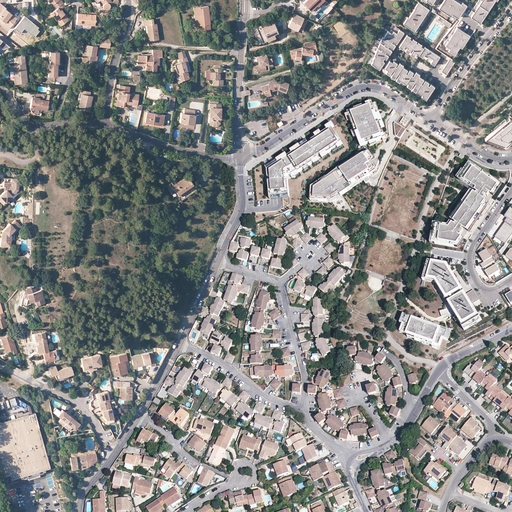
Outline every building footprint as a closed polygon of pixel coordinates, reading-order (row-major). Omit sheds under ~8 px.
[(100,0),(103,4),(102,6),(103,8),(105,9),(106,9),(109,7),(109,3),(112,1),(110,0),(100,0)] [(305,0),(303,2),(312,11),(318,4),(322,0),(305,0)] [(442,0),(438,8),(450,16),(451,14),(457,18),(465,5),(461,2),(460,4),(454,0),(453,0),(452,3),(450,2),(451,0),(442,0)] [(468,15),(479,23),(495,0),(496,1),(496,0),(480,0),(481,1),(479,0),(478,0),(473,8),(474,9),(472,12),(471,11),(468,15)] [(428,14),(431,10),(419,1),(415,7),(408,17),(407,16),(403,22),(413,30),(415,31),(419,26),(417,25),(419,23),(421,24),(426,16),(424,15),(426,13),(428,14)] [(0,22),(8,29),(11,25),(13,23),(16,18),(4,8),(5,7),(0,3),(0,22)] [(50,12),(52,15),(60,26),(68,20),(63,14),(64,14),(61,9),(63,7),(61,4),(58,6),(50,12)] [(310,12),(301,4),(297,9),(306,16),(310,12)] [(312,11),(314,13),(321,7),(318,4),(312,11)] [(201,33),(210,32),(207,6),(196,7),(198,25),(200,25),(201,33)] [(91,14),(90,16),(86,16),(86,14),(77,13),(76,24),(83,25),(92,26),(95,26),(95,15),(91,14)] [(304,17),(295,13),(288,27),(297,31),(304,17)] [(15,28),(20,32),(23,28),(30,20),(24,16),(17,26),(15,28)] [(451,23),(439,16),(437,19),(448,27),(451,23)] [(143,25),(146,25),(148,41),(158,39),(156,23),(153,24),(152,19),(142,20),(143,25)] [(278,31),(272,19),(256,26),(261,38),(278,31)] [(30,20),(23,28),(35,37),(40,32),(38,30),(40,28),(30,20)] [(435,48),(450,57),(459,45),(461,46),(469,34),(455,23),(435,48)] [(384,37),(381,43),(390,49),(391,47),(394,49),(396,46),(393,44),(394,42),(397,45),(405,33),(400,29),(397,34),(394,32),(392,34),(389,31),(384,38),(384,37)] [(274,33),(261,38),(263,42),(275,36),(274,33)] [(431,62),(435,65),(440,56),(425,46),(424,48),(421,46),(422,44),(419,42),(418,43),(416,42),(417,41),(413,38),(412,40),(410,38),(411,37),(407,34),(399,46),(403,49),(405,45),(408,47),(405,50),(409,53),(410,51),(412,52),(411,54),(414,56),(417,52),(423,57),(424,55),(433,60),(431,62)] [(98,41),(98,46),(109,47),(110,36),(98,41)] [(0,46),(4,50),(10,47),(0,39),(0,46)] [(372,64),(380,69),(385,62),(384,61),(386,58),(387,59),(389,56),(388,55),(389,54),(390,55),(393,51),(390,49),(381,43),(375,56),(376,57),(374,60),(374,61),(372,64)] [(89,44),(85,44),(83,62),(93,63),(94,63),(96,45),(89,44)] [(303,54),(303,53),(308,54),(311,55),(312,54),(312,52),(316,51),(315,45),(305,47),(305,48),(302,47),(302,48),(289,50),(291,58),(294,58),(295,58),(300,59),(300,55),(300,54),(303,54)] [(152,49),(152,55),(137,55),(137,65),(145,65),(145,69),(152,69),(152,71),(156,71),(156,64),(159,65),(159,57),(162,57),(162,50),(152,49)] [(265,70),(264,64),(266,63),(272,62),(271,58),(269,58),(268,54),(261,55),(260,51),(256,52),(252,52),(253,57),(255,56),(256,60),(257,60),(258,60),(259,65),(258,65),(252,66),(253,72),(265,70)] [(49,64),(48,64),(47,76),(57,76),(57,64),(58,64),(58,52),(49,52),(49,64)] [(18,64),(12,65),(14,84),(27,82),(23,56),(16,56),(16,60),(18,60),(18,64)] [(179,63),(174,64),(177,75),(179,81),(181,81),(188,78),(187,72),(184,62),(187,61),(186,57),(178,59),(179,63)] [(441,71),(447,74),(456,61),(450,57),(441,71)] [(388,69),(387,72),(406,83),(414,72),(410,69),(408,72),(407,71),(408,70),(403,66),(404,65),(400,62),(398,65),(397,64),(398,63),(394,60),(393,62),(390,60),(385,67),(388,69)] [(213,72),(209,72),(209,79),(212,79),(212,86),(222,86),(222,80),(219,79),(219,72),(221,72),(221,68),(213,68),(213,72)] [(415,75),(413,74),(406,83),(405,85),(426,99),(435,86),(432,84),(430,86),(428,85),(429,82),(426,80),(424,83),(422,82),(424,79),(419,76),(421,74),(417,71),(415,75)] [(276,82),(260,87),(261,92),(264,91),(265,96),(270,95),(269,91),(277,89),(285,92),(288,83),(280,80),(280,79),(275,80),(276,82)] [(124,107),(124,104),(136,105),(138,95),(128,93),(129,87),(119,85),(117,101),(118,101),(117,106),(124,107)] [(90,91),(79,89),(76,109),(89,111),(92,96),(90,96),(90,91)] [(30,107),(31,108),(31,111),(30,113),(35,116),(36,115),(40,115),(41,109),(47,111),(48,101),(39,99),(32,98),(30,107)] [(384,135),(371,102),(350,110),(351,113),(348,114),(353,127),(356,126),(357,129),(355,130),(360,144),(384,135)] [(209,104),(209,114),(212,114),(212,116),(209,119),(209,124),(212,127),(217,127),(220,124),(220,120),(219,118),(219,114),(220,114),(220,105),(209,104)] [(181,112),(180,122),(193,124),(194,114),(194,109),(184,108),(183,113),(181,112)] [(146,112),(145,123),(162,125),(164,115),(146,112)] [(409,121),(403,117),(400,123),(405,126),(409,121)] [(511,117),(487,139),(509,146),(511,143),(511,117)] [(406,129),(395,122),(394,124),(397,134),(402,137),(406,129)] [(336,141),(317,154),(320,159),(326,155),(325,152),(334,146),(335,148),(342,144),(331,129),(334,127),(331,124),(323,130),(324,132),(320,135),(318,133),(312,137),(313,139),(309,142),(310,144),(330,131),(336,141)] [(307,147),(270,171),(270,177),(271,181),(272,191),(284,190),(283,179),(282,176),(282,171),(291,165),(294,170),(314,156),(317,154),(336,141),(330,131),(310,144),(307,147)] [(270,171),(307,147),(306,144),(299,148),(298,146),(289,152),(291,154),(286,158),(284,155),(275,161),(277,163),(267,170),(268,177),(270,177),(270,171)] [(309,187),(309,198),(317,198),(316,201),(325,202),(337,194),(339,196),(346,192),(344,189),(353,183),(355,186),(362,181),(366,178),(370,175),(369,173),(371,171),(375,163),(368,153),(362,156),(359,158),(319,184),(317,182),(309,187)] [(319,184),(359,158),(357,155),(317,182),(319,184)] [(282,171),(282,176),(289,175),(289,178),(292,177),(297,174),(295,172),(309,163),(311,165),(317,161),(314,156),(294,170),(291,165),(282,171)] [(469,163),(464,171),(465,172),(469,167),(471,169),(474,166),(473,165),(469,163)] [(434,234),(433,240),(436,240),(435,245),(455,248),(458,244),(457,244),(461,238),(460,237),(464,232),(461,230),(463,229),(467,231),(483,208),(481,207),(486,201),(484,200),(486,196),(488,197),(490,194),(492,195),(496,189),(495,188),(499,183),(488,175),(486,178),(480,174),(482,171),(474,166),(473,165),(471,169),(469,167),(465,172),(464,171),(460,176),(463,178),(461,181),(475,191),(473,195),(468,202),(466,204),(461,211),(459,214),(455,221),(452,224),(449,229),(447,229),(447,226),(437,224),(436,230),(434,230),(434,234)] [(169,192),(172,196),(176,193),(178,196),(193,185),(186,176),(171,186),(169,183),(166,185),(171,191),(169,192)] [(10,182),(2,182),(2,186),(3,186),(4,186),(4,189),(3,190),(0,193),(0,201),(2,203),(4,200),(6,202),(9,199),(11,201),(16,195),(17,194),(17,193),(18,192),(19,191),(19,190),(19,179),(10,178),(10,182)] [(272,191),(271,181),(268,181),(270,196),(287,194),(285,179),(283,179),(284,190),(272,191)] [(344,189),(346,192),(355,186),(353,183),(344,189)] [(502,185),(499,183),(495,188),(496,189),(492,195),(494,197),(502,185)] [(174,199),(177,202),(196,189),(193,185),(178,196),(176,193),(172,196),(174,199)] [(465,199),(468,202),(473,195),(470,192),(465,199)] [(337,194),(325,202),(330,202),(339,196),(337,194)] [(489,204),(486,201),(481,207),(483,208),(467,231),(469,233),(489,204)] [(317,219),(309,218),(309,223),(307,222),(307,226),(308,226),(308,227),(310,228),(311,228),(316,228),(317,219)] [(324,225),(325,220),(317,219),(316,228),(321,229),(322,229),(324,229),(324,228),(325,228),(326,225),(324,225)] [(1,237),(0,237),(0,245),(8,246),(9,232),(13,229),(15,231),(18,228),(16,225),(17,224),(14,220),(9,224),(8,223),(0,230),(0,232),(1,233),(1,237)] [(302,224),(301,225),(298,221),(291,225),(297,233),(300,230),(302,229),(303,228),(302,227),(304,227),(302,224)] [(511,227),(505,222),(497,234),(497,235),(496,237),(503,242),(502,243),(505,245),(511,235),(511,227)] [(293,236),(297,233),(291,225),(285,230),(288,234),(287,235),(288,237),(290,236),(291,237),(292,237),(293,236)] [(336,225),(332,228),(331,227),(328,230),(329,231),(328,232),(329,233),(330,234),(333,238),(341,231),(336,225)] [(346,237),(341,231),(333,238),(337,241),(338,242),(339,243),(340,242),(341,243),(343,241),(342,240),(346,237)] [(301,238),(307,244),(313,239),(307,233),(301,238)] [(322,245),(327,239),(322,233),(316,239),(322,245)] [(495,237),(502,243),(503,242),(496,237),(497,235),(497,234),(495,237)] [(464,240),(461,238),(457,244),(458,244),(455,248),(458,248),(464,240)] [(252,241),(243,239),(242,244),(242,245),(241,247),(242,247),(242,248),(245,249),(246,248),(250,249),(252,241)] [(278,239),(277,247),(285,249),(286,245),(287,243),(287,242),(286,241),(286,239),(283,239),(283,241),(278,239)] [(302,244),(297,239),(291,244),(296,249),(302,244)] [(231,243),(230,251),(237,252),(239,244),(231,243)] [(325,249),(330,254),(336,249),(331,243),(325,249)] [(492,257),(499,253),(495,245),(488,249),(492,257)] [(350,256),(350,248),(345,248),(345,246),(342,247),(342,248),(341,248),(341,250),(341,251),(341,256),(350,256)] [(277,247),(275,255),(279,256),(279,257),(282,258),(282,257),(284,257),(284,255),(284,254),(285,249),(277,247)] [(253,248),(252,256),(258,257),(259,257),(261,250),(253,248)] [(247,261),(249,254),(245,252),(245,251),(242,250),(241,252),(240,251),(240,253),(239,254),(238,259),(247,261)] [(491,264),(494,262),(487,250),(479,255),(484,263),(481,265),(483,269),(485,268),(491,264)] [(264,259),(270,260),(272,252),(264,251),(262,258),(264,259)] [(345,265),(345,264),(350,264),(350,256),(341,256),(341,261),(340,262),(340,264),(342,264),(342,265),(345,265)] [(294,257),(288,262),(293,268),(299,263),(294,257)] [(323,263),(329,269),(335,264),(329,258),(323,263)] [(274,259),(272,267),(280,269),(282,265),(282,263),(283,261),(281,261),(281,260),(278,259),(278,260),(274,259)] [(464,328),(469,324),(467,321),(474,317),(476,320),(480,317),(473,306),(472,307),(469,303),(471,302),(478,297),(472,287),(462,293),(459,288),(461,287),(458,283),(457,284),(452,275),(453,275),(446,264),(443,266),(440,266),(441,263),(428,262),(427,266),(430,266),(429,271),(425,270),(423,277),(436,279),(441,287),(439,288),(444,297),(447,295),(454,307),(452,308),(455,314),(456,313),(457,316),(464,328)] [(491,264),(485,268),(487,271),(485,272),(489,278),(500,272),(496,265),(494,267),(491,264)] [(301,271),(298,274),(304,280),(309,274),(304,268),(301,271)] [(328,273),(323,268),(317,273),(322,279),(328,273)] [(345,276),(346,275),(342,271),(343,270),(341,268),(340,269),(339,269),(338,270),(337,271),(334,275),(340,281),(341,280),(345,276)] [(242,277),(234,274),(231,281),(235,283),(235,284),(237,285),(238,285),(239,284),(240,282),(241,281),(242,277)] [(330,285),(332,284),(335,287),(335,286),(340,281),(334,275),(330,278),(329,279),(328,281),(329,282),(328,283),(329,283),(330,285)] [(435,282),(439,288),(441,287),(436,279),(423,277),(423,280),(435,282)] [(294,290),(301,293),(303,289),(305,290),(306,287),(305,286),(306,285),(304,284),(303,284),(298,282),(298,281),(294,290)] [(323,286),(320,290),(327,296),(332,290),(329,287),(330,286),(328,284),(327,283),(326,285),(325,284),(324,285),(323,286)] [(250,287),(243,284),(240,292),(248,294),(250,287)] [(25,288),(27,295),(26,298),(23,298),(22,297),(20,305),(25,306),(25,304),(29,303),(29,301),(34,300),(36,304),(44,302),(41,290),(36,291),(34,286),(25,288)] [(229,286),(227,293),(236,296),(237,292),(238,290),(238,289),(237,288),(238,287),(237,287),(234,286),(234,287),(229,286)] [(212,287),(209,295),(216,298),(219,291),(212,287)] [(259,287),(257,295),(260,296),(259,301),(269,303),(270,299),(271,294),(267,293),(267,292),(262,291),(263,289),(261,288),(259,287)] [(306,290),(308,291),(306,296),(313,299),(317,290),(313,288),(311,287),(310,287),(309,288),(308,287),(307,288),(306,290)] [(234,300),(236,296),(227,293),(224,301),(228,302),(228,303),(231,305),(232,303),(233,304),(234,302),(234,300)] [(444,297),(452,308),(454,307),(447,295),(444,297)] [(218,299),(217,298),(215,302),(214,305),(222,310),(225,303),(221,301),(222,299),(219,298),(218,299)] [(315,300),(314,300),(314,305),(314,308),(324,308),(323,300),(318,300),(318,299),(315,299),(315,300)] [(259,301),(258,306),(257,309),(256,313),(261,314),(261,313),(264,313),(264,312),(265,312),(266,311),(267,311),(268,306),(269,303),(259,301)] [(211,315),(214,316),(214,314),(219,316),(222,310),(214,305),(214,306),(212,310),(211,311),(210,313),(211,313),(211,314),(211,315)] [(199,314),(206,318),(210,310),(203,307),(199,314)] [(324,308),(314,308),(314,313),(314,315),(314,316),(315,316),(315,318),(316,317),(319,317),(319,316),(324,316),(324,308)] [(280,316),(276,309),(269,314),(274,321),(280,316)] [(255,316),(254,321),(264,323),(265,318),(265,317),(266,315),(265,315),(265,314),(264,313),(261,313),(261,314),(256,313),(255,316)] [(420,321),(404,315),(402,320),(406,322),(405,325),(402,333),(408,335),(407,337),(419,342),(422,342),(423,339),(426,340),(425,344),(433,346),(433,344),(439,346),(442,338),(443,334),(447,336),(448,336),(450,331),(433,325),(431,324),(430,326),(428,325),(428,326),(424,325),(425,322),(420,321)] [(207,319),(207,320),(205,324),(213,328),(217,321),(212,319),(213,317),(210,316),(209,317),(208,317),(207,319)] [(425,322),(424,325),(428,326),(428,325),(430,326),(431,324),(433,325),(434,322),(421,317),(420,321),(425,322)] [(315,320),(315,322),(315,324),(315,328),(324,328),(324,327),(324,323),(324,322),(324,320),(319,320),(319,319),(316,319),(315,319),(315,320)] [(263,329),(263,327),(264,323),(254,321),(253,325),(252,328),(257,330),(257,331),(260,332),(261,330),(262,331),(263,329)] [(201,331),(200,332),(208,336),(209,337),(211,332),(213,328),(205,324),(202,328),(201,331)] [(324,336),(324,328),(315,328),(315,333),(315,335),(315,336),(316,336),(316,338),(319,338),(319,336),(324,336)] [(0,337),(4,352),(12,350),(13,353),(16,352),(11,334),(9,335),(8,331),(0,332),(0,337)] [(273,338),(280,339),(282,331),(274,331),(273,338)] [(36,344),(38,353),(43,352),(45,360),(54,358),(53,350),(48,351),(44,332),(35,333),(37,341),(38,340),(39,343),(38,344),(36,344)] [(207,339),(211,341),(215,343),(216,343),(218,344),(219,343),(220,344),(220,343),(221,341),(220,340),(222,336),(215,333),(214,334),(211,332),(209,337),(208,336),(207,339)] [(301,342),(308,340),(306,332),(298,335),(301,342)] [(257,334),(257,336),(252,336),(252,339),(252,344),(262,344),(262,339),(262,338),(262,336),(260,336),(260,334),(257,334)] [(226,338),(224,342),(223,341),(222,344),(221,344),(223,345),(222,346),(224,347),(225,348),(229,350),(233,341),(226,338)] [(317,344),(318,345),(320,350),(328,345),(324,338),(320,340),(320,339),(317,340),(317,342),(316,342),(317,344)] [(301,344),(303,352),(311,350),(309,342),(301,344)] [(262,348),(262,344),(252,344),(252,352),(252,357),(257,357),(257,355),(260,355),(260,353),(261,353),(261,352),(262,352),(262,350),(262,348)] [(328,356),(327,354),(332,352),(328,345),(320,350),(322,354),(323,356),(324,356),(325,357),(328,356)] [(511,351),(510,350),(511,348),(508,345),(500,353),(508,362),(511,359),(510,357),(511,355),(511,351)] [(212,353),(219,357),(222,349),(215,346),(213,350),(212,353)] [(281,350),(283,358),(291,356),(289,348),(281,350)] [(131,356),(133,369),(137,368),(136,367),(150,364),(151,366),(155,365),(154,363),(152,352),(131,356)] [(125,353),(109,356),(113,375),(126,373),(123,360),(125,360),(127,360),(125,353)] [(224,360),(231,364),(235,356),(228,353),(224,360)] [(362,354),(359,353),(358,358),(357,358),(356,361),(357,361),(357,362),(358,363),(360,363),(364,364),(367,355),(362,354)] [(376,360),(382,365),(387,358),(383,356),(380,354),(376,360)] [(260,355),(257,355),(257,357),(252,357),(252,360),(252,364),(261,364),(262,364),(262,360),(262,358),(262,356),(261,356),(261,355),(260,355)] [(371,356),(367,355),(364,364),(369,366),(370,366),(372,366),(372,365),(374,366),(375,362),(373,362),(374,357),(371,356)] [(91,358),(93,372),(97,371),(97,369),(98,369),(98,368),(102,367),(100,356),(91,358)] [(93,373),(93,372),(91,359),(82,360),(83,371),(87,371),(87,372),(89,372),(89,374),(93,373)] [(470,376),(473,379),(480,371),(485,365),(479,360),(474,367),(471,364),(469,367),(468,366),(464,372),(468,375),(468,374),(470,376)] [(256,368),(256,373),(256,377),(261,377),(265,377),(265,367),(261,367),(261,364),(252,364),(252,367),(252,368),(255,368),(256,368)] [(387,367),(385,364),(381,367),(380,366),(377,368),(378,369),(377,370),(378,371),(379,373),(382,377),(390,371),(387,367)] [(55,365),(49,367),(51,374),(54,373),(56,378),(61,377),(62,378),(67,377),(67,374),(72,373),(70,367),(57,370),(55,365)] [(204,369),(203,372),(210,376),(213,369),(206,365),(204,369)] [(265,367),(265,377),(270,377),(272,377),(273,377),(273,376),(275,376),(275,375),(275,372),(273,372),(273,367),(270,367),(265,367)] [(286,377),(285,367),(278,367),(273,367),(273,372),(275,372),(275,375),(276,375),(276,376),(278,376),(278,377),(280,377),(281,377),(286,377)] [(286,377),(290,377),(292,377),(293,377),(293,375),(295,375),(295,372),(293,372),(293,367),(290,367),(285,367),(286,377)] [(185,368),(182,372),(180,376),(188,381),(190,377),(192,374),(193,373),(188,370),(186,369),(185,368)] [(327,372),(323,370),(321,373),(319,378),(328,382),(330,378),(331,374),(330,374),(331,373),(328,371),(327,372)] [(392,374),(390,371),(382,377),(384,380),(385,382),(386,383),(387,382),(388,384),(391,382),(390,380),(394,377),(392,374)] [(481,385),(488,377),(480,371),(473,379),(481,385)] [(199,384),(202,380),(203,381),(205,379),(205,378),(204,377),(204,376),(203,375),(202,374),(198,372),(197,373),(193,379),(193,380),(199,384)] [(416,374),(408,377),(409,380),(410,384),(412,384),(417,382),(418,382),(416,374)] [(349,375),(341,377),(343,385),(347,384),(351,383),(349,375)] [(488,377),(481,385),(485,388),(487,386),(488,386),(486,389),(489,392),(495,385),(498,381),(490,375),(488,377)] [(175,381),(168,376),(164,383),(171,388),(175,381)] [(176,385),(179,387),(180,385),(184,388),(188,381),(180,376),(177,381),(176,383),(177,384),(176,385)] [(222,384),(229,389),(234,382),(227,377),(222,384)] [(204,382),(206,383),(203,387),(210,390),(215,382),(211,380),(209,379),(208,378),(208,379),(206,379),(204,382)] [(328,382),(319,378),(317,382),(316,385),(320,387),(320,388),(323,389),(323,388),(325,389),(326,386),(328,382)] [(270,385),(276,390),(281,384),(275,379),(270,385)] [(401,379),(393,381),(395,388),(403,386),(402,382),(401,379)] [(469,384),(475,388),(478,384),(472,380),(469,384)] [(131,399),(131,386),(124,386),(124,381),(117,381),(116,386),(119,386),(119,398),(131,399)] [(214,393),(217,395),(219,391),(221,392),(222,389),(221,388),(222,387),(220,386),(219,385),(215,382),(210,390),(214,393)] [(376,388),(375,385),(366,387),(367,391),(369,395),(377,393),(376,388)] [(502,391),(495,385),(489,392),(486,395),(489,398),(491,395),(492,396),(490,399),(494,402),(500,394),(502,391)] [(172,389),(171,390),(169,393),(177,398),(181,392),(177,389),(178,388),(176,387),(175,386),(174,387),(173,387),(172,389)] [(302,386),(294,386),(293,394),(301,394),(302,390),(302,386)] [(309,395),(317,395),(317,387),(309,387),(309,391),(309,395)] [(387,393),(387,398),(397,398),(397,394),(398,390),(392,390),(392,389),(389,388),(389,390),(388,390),(387,392),(387,393)] [(343,393),(342,389),(334,391),(336,398),(344,396),(343,393)] [(222,393),(223,394),(220,397),(227,403),(233,396),(229,392),(228,392),(226,390),(225,391),(224,391),(222,393)] [(250,396),(244,391),(239,397),(245,402),(250,396)] [(500,394),(508,400),(509,398),(510,397),(502,391),(500,394)] [(107,392),(96,394),(97,399),(99,399),(99,402),(98,403),(99,407),(100,412),(101,411),(102,416),(106,420),(113,419),(110,405),(107,392)] [(444,393),(442,395),(450,401),(452,399),(444,393)] [(319,398),(319,400),(320,404),(330,402),(329,397),(328,394),(323,396),(322,394),(319,395),(319,396),(318,397),(319,398)] [(500,394),(494,402),(502,408),(508,400),(500,394)] [(439,400),(433,395),(429,403),(433,406),(439,400)] [(442,395),(439,400),(433,406),(444,415),(449,410),(446,407),(447,405),(450,401),(442,395)] [(236,398),(233,396),(227,403),(233,407),(236,404),(237,405),(238,403),(239,402),(238,401),(239,400),(237,399),(236,398)] [(4,400),(6,407),(17,404),(15,397),(4,400)] [(397,398),(387,398),(387,402),(386,404),(386,405),(388,405),(387,407),(391,407),(391,405),(396,406),(396,403),(397,398)] [(508,400),(502,408),(507,412),(509,409),(511,411),(511,410),(511,400),(509,398),(508,400)] [(344,400),(337,402),(339,409),(347,407),(346,404),(344,400)] [(265,406),(258,402),(254,409),(261,413),(265,406)] [(322,412),(324,411),(324,413),(327,412),(327,411),(332,409),(331,406),(330,402),(320,404),(321,409),(322,410),(322,412)] [(239,404),(238,406),(239,407),(236,410),(237,411),(242,415),(248,408),(244,405),(243,404),(242,403),(241,404),(240,403),(239,404)] [(168,421),(168,420),(174,412),(175,411),(166,404),(159,414),(162,416),(166,420),(168,421)] [(462,407),(458,404),(454,409),(451,407),(449,410),(444,415),(447,418),(449,416),(458,422),(467,411),(462,407)] [(360,415),(358,407),(354,408),(350,409),(352,417),(360,415)] [(57,420),(63,424),(71,414),(68,411),(67,412),(65,411),(61,408),(56,414),(60,417),(57,420)] [(253,414),(254,413),(251,410),(248,408),(242,415),(248,420),(251,417),(252,417),(254,415),(253,414)] [(393,408),(390,415),(397,418),(399,415),(401,411),(393,408)] [(176,423),(181,427),(189,416),(181,410),(177,414),(174,412),(168,420),(172,422),(174,420),(177,423),(176,423)] [(280,420),(283,413),(275,410),(272,418),(280,420)] [(50,468),(34,412),(0,421),(0,465),(3,476),(10,474),(11,479),(27,475),(28,478),(28,479),(29,479),(38,476),(40,476),(39,475),(38,472),(43,470),(46,469),(50,468)] [(71,414),(63,424),(68,429),(71,426),(74,428),(79,422),(76,419),(73,418),(74,417),(71,414)] [(322,414),(315,419),(319,425),(326,420),(322,414)] [(256,416),(255,419),(257,420),(255,424),(262,427),(266,418),(262,417),(258,415),(258,416),(256,416)] [(328,419),(329,419),(326,424),(327,425),(329,426),(333,428),(338,420),(335,418),(332,416),(331,417),(330,416),(328,419)] [(426,430),(427,429),(429,431),(429,432),(431,434),(440,424),(430,416),(422,427),(426,430)] [(270,419),(266,418),(262,427),(270,429),(271,425),(273,425),(274,423),(274,422),(273,422),(273,421),(271,420),(270,419)] [(471,418),(462,430),(473,439),(481,429),(476,426),(473,423),(474,421),(474,420),(471,418)] [(201,419),(200,421),(197,429),(203,431),(202,433),(210,436),(215,424),(201,419)] [(339,433),(342,429),(343,429),(345,427),(344,426),(345,424),(342,423),(338,420),(333,428),(337,431),(338,432),(339,433)] [(275,431),(281,433),(285,425),(280,423),(279,423),(277,422),(277,423),(275,423),(274,426),(276,427),(274,431),(275,431)] [(367,435),(367,429),(368,429),(368,428),(368,426),(367,426),(367,425),(363,425),(359,426),(360,435),(365,435),(367,435)] [(224,426),(215,445),(226,450),(235,431),(224,426)] [(350,431),(351,431),(352,436),(353,436),(355,436),(360,435),(359,426),(354,426),(351,426),(351,428),(350,428),(350,431)] [(447,427),(440,437),(446,442),(442,448),(446,451),(449,447),(457,437),(458,435),(447,427)] [(369,432),(372,439),(380,436),(376,429),(373,430),(369,432)] [(138,440),(141,442),(142,440),(144,441),(153,446),(158,436),(154,434),(153,435),(144,430),(138,440)] [(340,439),(347,441),(350,434),(342,431),(340,439)] [(300,434),(291,438),(297,452),(302,450),(307,447),(304,440),(303,441),(300,434)] [(195,435),(188,444),(200,453),(207,444),(195,435)] [(258,438),(258,441),(244,436),(240,445),(247,448),(254,451),(255,448),(256,446),(259,447),(262,440),(258,438)] [(412,453),(421,461),(428,452),(431,448),(418,437),(415,440),(420,444),(414,451),(412,453)] [(449,447),(452,449),(454,451),(459,455),(467,445),(457,437),(449,447)] [(263,459),(265,452),(276,456),(279,448),(278,445),(266,441),(259,458),(263,459)] [(217,466),(220,460),(223,453),(224,454),(226,450),(215,445),(214,445),(213,449),(214,449),(209,462),(217,466)] [(307,447),(302,450),(305,457),(304,457),(307,462),(317,458),(315,454),(314,452),(315,452),(313,445),(307,447)] [(385,454),(389,461),(396,457),(392,450),(385,454)] [(69,457),(71,469),(87,466),(96,460),(95,453),(94,453),(77,456),(69,457)] [(139,466),(150,468),(150,466),(154,467),(156,460),(145,457),(146,455),(142,454),(142,456),(139,466)] [(493,454),(489,464),(503,470),(506,464),(509,457),(504,455),(503,458),(498,456),(493,454)] [(126,464),(133,466),(139,467),(139,466),(142,456),(138,456),(138,457),(134,457),(128,455),(126,464)] [(503,470),(502,472),(511,476),(511,474),(511,459),(511,460),(511,458),(511,456),(509,456),(509,457),(506,464),(503,470)] [(282,459),(283,463),(284,462),(286,466),(290,464),(289,460),(287,461),(285,457),(282,459)] [(177,461),(175,463),(170,459),(163,468),(167,472),(165,475),(171,479),(177,471),(182,464),(177,461)] [(401,472),(405,471),(403,461),(398,462),(397,462),(395,463),(396,464),(394,465),(395,468),(397,468),(398,472),(401,472)] [(182,464),(177,471),(181,474),(180,475),(187,480),(191,475),(193,472),(186,467),(187,466),(183,462),(182,464)] [(274,466),(278,478),(289,474),(286,466),(284,462),(283,463),(274,466)] [(436,463),(435,464),(432,462),(424,471),(428,474),(430,471),(440,479),(446,471),(439,466),(436,463)] [(326,465),(325,463),(309,470),(315,482),(323,478),(335,473),(330,463),(326,465)] [(393,465),(392,465),(391,464),(389,464),(388,464),(383,465),(385,474),(386,475),(393,473),(398,472),(397,468),(395,468),(394,465),(393,465)] [(373,477),(374,481),(383,479),(382,474),(385,474),(383,465),(382,466),(379,466),(380,469),(380,470),(375,471),(372,472),(373,477)] [(197,483),(207,487),(210,481),(212,476),(208,475),(210,471),(204,469),(202,472),(197,483)] [(438,481),(440,479),(430,471),(429,473),(438,481)] [(113,484),(121,486),(129,488),(132,476),(116,472),(113,484)] [(335,473),(323,478),(329,491),(341,485),(338,480),(335,473)] [(149,496),(152,485),(139,480),(139,478),(136,477),(134,481),(132,490),(135,491),(135,492),(145,495),(149,496)] [(291,477),(278,482),(285,499),(298,494),(291,477)] [(472,488),(477,490),(485,493),(485,492),(489,493),(492,484),(476,478),(472,488)] [(380,489),(380,487),(385,486),(384,483),(383,479),(374,481),(375,486),(375,487),(375,489),(377,489),(377,490),(380,489)] [(490,494),(492,491),(498,493),(496,499),(503,501),(505,496),(507,497),(511,487),(494,480),(492,484),(489,493),(490,494)] [(168,507),(170,506),(178,501),(182,498),(174,488),(172,489),(161,496),(162,497),(166,504),(168,507)] [(342,489),(333,493),(340,507),(349,503),(346,498),(342,489)] [(373,489),(366,491),(368,499),(376,496),(373,489)] [(247,497),(250,506),(263,503),(260,490),(253,492),(253,493),(253,495),(252,495),(247,497)] [(378,493),(377,494),(378,495),(379,497),(381,501),(390,497),(388,493),(386,490),(381,492),(381,491),(378,492),(378,493)] [(428,493),(420,491),(418,499),(426,501),(428,493)] [(96,506),(96,511),(105,511),(104,492),(100,492),(100,499),(96,500),(96,498),(94,498),(94,500),(93,500),(93,507),(96,506)] [(228,496),(231,506),(245,503),(246,507),(250,506),(247,497),(247,496),(243,497),(242,493),(228,496)] [(156,511),(164,507),(163,506),(166,504),(162,497),(146,507),(149,511),(156,511)] [(395,508),(393,504),(390,497),(381,501),(383,505),(383,506),(384,508),(385,508),(386,509),(387,510),(390,509),(390,510),(395,508)] [(128,498),(116,499),(116,511),(125,511),(126,511),(129,511),(128,502),(128,498)] [(427,511),(429,511),(430,509),(431,504),(421,501),(419,509),(418,511),(427,511)] [(323,511),(322,507),(323,506),(321,503),(312,507),(313,511),(323,511)]
